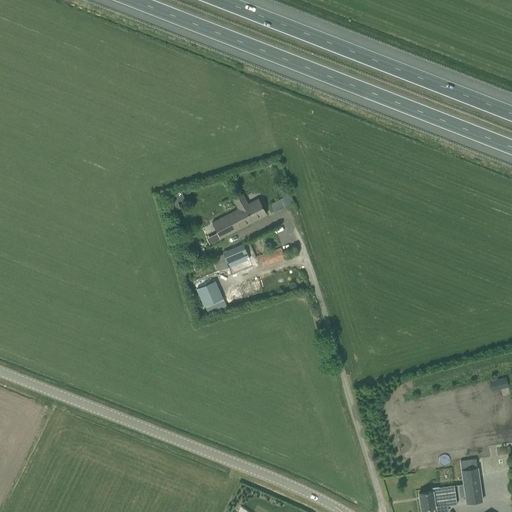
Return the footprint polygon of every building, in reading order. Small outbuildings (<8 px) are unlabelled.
[(286,187),(279,191),(282,197),(280,198),(285,207),(293,202),(289,194),(290,194),(286,187)] [(180,189),(167,194),(170,203),(183,199),(180,189)] [(220,238),(257,219),(265,214),(258,199),(247,205),(242,194),(233,199),(239,209),(212,223),(220,238)] [(249,259),(243,245),(234,249),(212,259),(218,273),(240,263),(249,259)] [(259,268),(284,259),(280,248),(255,257),(259,268)] [(215,281),(196,289),(203,307),(204,307),(207,315),(226,307),(223,299),(215,281)] [(505,378),(489,382),(492,391),(507,387),(505,378)] [(476,459),(460,461),(462,470),(466,503),(481,501),(477,468),(476,459)] [(432,491),(418,493),(420,510),(434,508),(434,504),(445,502),(445,506),(456,505),(453,485),(437,487),(437,488),(431,488),(432,491)]
